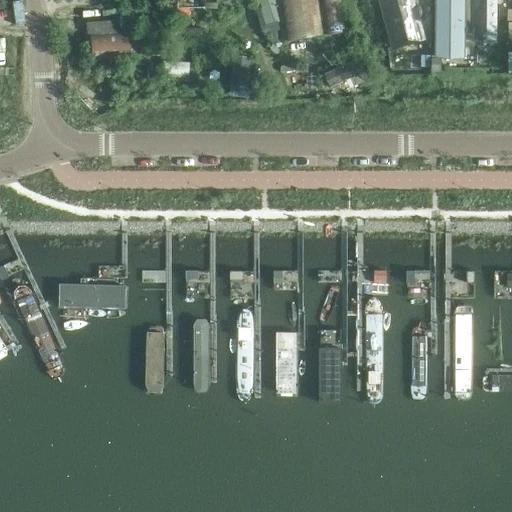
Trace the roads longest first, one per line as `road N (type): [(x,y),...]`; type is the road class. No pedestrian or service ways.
road 1 (unclassified): [(47,154),(511,146)]
road 2 (unclassified): [(47,154),(35,0)]
